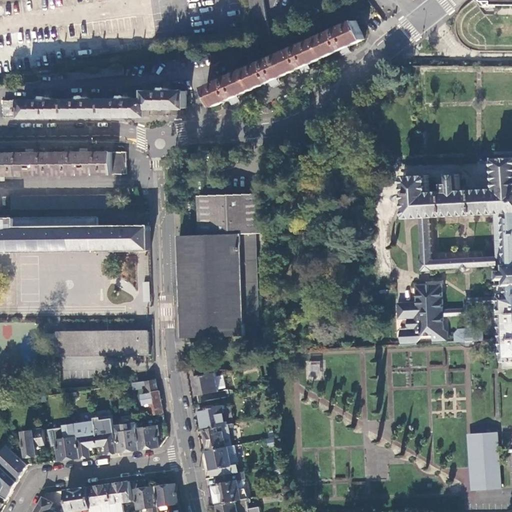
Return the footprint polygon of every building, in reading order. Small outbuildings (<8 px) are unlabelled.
[(248,0),(255,41),(270,39),(263,0),(248,0)] [(206,87),(214,105),(230,98),(238,95),(270,81),(277,77),(301,66),(309,63),(341,49),(348,45),(364,38),(356,20),(206,87)] [(343,54),(350,51),(348,45),(341,49),(343,54)] [(311,68),(309,63),(301,66),(303,71),(311,68)] [(126,73),(125,65),(71,72),(72,81),(126,73)] [(270,81),(272,86),(279,82),(277,77),(270,81)] [(3,99),(4,116),(150,115),(150,107),(188,107),(188,90),(172,90),(169,87),(165,87),(163,91),(148,91),(149,98),(134,98),(131,95),(126,95),(123,98),(90,98),(87,95),(81,95),(78,98),(51,99),(48,96),(44,96),(42,99),(3,99)] [(240,100),(238,95),(230,98),(233,103),(240,100)] [(0,179),(5,179),(5,174),(128,173),(127,151),(89,151),(83,152),(35,152),(29,152),(4,152),(4,157),(0,157),(0,179)] [(466,269),(467,270),(469,270),(470,270),(470,269),(471,268),(471,266),(500,265),(500,266),(501,269),(507,269),(507,264),(511,263),(511,157),(497,158),(498,188),(462,190),(462,176),(461,174),(452,175),(451,176),(451,177),(451,178),(446,178),(446,191),(435,192),(431,192),(430,175),(406,177),(407,217),(424,216),(426,260),(424,260),(424,268),(425,268),(426,270),(434,269),(434,268),(464,267),(465,268),(466,269)] [(451,178),(451,177),(434,178),(435,192),(446,191),(446,178),(451,178)] [(13,195),(13,209),(113,208),(112,194),(13,195)] [(256,244),(256,234),(262,234),(260,195),(198,197),(199,237),(179,237),(183,338),(245,335),(244,323),(259,322),(256,244)] [(0,252),(151,250),(151,225),(98,225),(98,217),(0,217),(0,252)] [(511,285),(511,263),(507,264),(507,269),(501,269),(499,270),(499,272),(500,272),(501,277),(499,277),(499,280),(501,280),(508,279),(508,285),(511,285)] [(485,339),(485,331),(480,327),(473,327),(472,302),(502,301),(504,338),(505,360),(511,359),(511,285),(508,285),(508,279),(501,280),(501,282),(501,285),(502,285),(502,296),(467,298),(467,308),(445,309),(443,283),(418,284),(419,300),(399,302),(400,318),(409,317),(410,327),(402,327),(403,344),(418,343),(418,342),(425,335),(435,334),(435,342),(450,341),(450,340),(445,327),(445,314),(468,313),(468,328),(461,328),(457,333),(458,341),(464,341),(464,343),(462,343),(463,344),(466,345),(467,346),(470,346),(472,346),(474,346),(476,345),(479,344),(481,342),(479,342),(479,340),(485,339)] [(56,356),(148,358),(149,331),(56,330),(56,356)] [(308,376),(319,376),(319,361),(308,361),(308,376)] [(208,374),(207,369),(194,368),(200,402),(230,396),(229,389),(220,391),(219,389),(217,376),(216,372),(208,374)] [(225,375),(217,376),(219,389),(227,387),(225,375)] [(153,415),(164,413),(158,379),(147,381),(148,387),(149,394),(143,395),(144,406),(151,405),(153,415)] [(223,426),(229,425),(226,409),(225,405),(201,409),(205,429),(223,426)] [(229,425),(235,424),(232,408),(226,409),(229,425)] [(164,429),(167,428),(164,413),(153,415),(152,416),(153,419),(160,422),(164,429)] [(125,431),(118,432),(121,452),(141,449),(139,429),(131,430),(130,424),(124,425),(125,431)] [(139,429),(141,449),(161,446),(158,425),(139,428),(139,429)] [(107,445),(108,454),(119,453),(115,426),(97,428),(99,446),(107,445)] [(223,426),(205,429),(209,450),(227,446),(223,426)] [(97,428),(88,429),(89,436),(79,437),(82,458),(92,456),(90,448),(99,446),(97,428)] [(24,432),(28,457),(39,456),(38,447),(46,446),(44,429),(24,432)] [(61,461),(82,458),(79,437),(78,431),(71,432),(71,438),(57,440),(61,461)] [(493,432),(473,433),(474,447),(494,446),(493,432)] [(474,447),(476,489),(502,487),(499,432),(493,432),(494,446),(474,447)] [(234,472),(241,471),(236,445),(229,446),(234,472)] [(234,472),(229,446),(227,446),(209,450),(214,476),(219,475),(234,472)] [(19,482),(28,466),(13,450),(4,467),(19,482)] [(0,463),(0,493),(9,499),(19,482),(4,467),(0,463)] [(219,503),(248,498),(249,498),(246,488),(241,489),(239,479),(247,478),(245,470),(241,471),(234,472),(219,475),(221,483),(216,483),(219,503)] [(126,510),(124,501),(134,500),(131,481),(111,483),(115,511),(126,510)] [(164,505),(180,503),(178,482),(157,485),(160,508),(165,507),(164,505)] [(92,511),(112,511),(115,511),(111,483),(89,486),(92,511)] [(156,509),(160,508),(157,485),(137,488),(140,509),(155,506),(156,509)] [(92,511),(89,486),(68,489),(71,511),(92,511)] [(45,497),(36,511),(58,511),(52,508),(55,502),(45,497)] [(250,511),(248,498),(219,503),(220,511),(250,511)]
